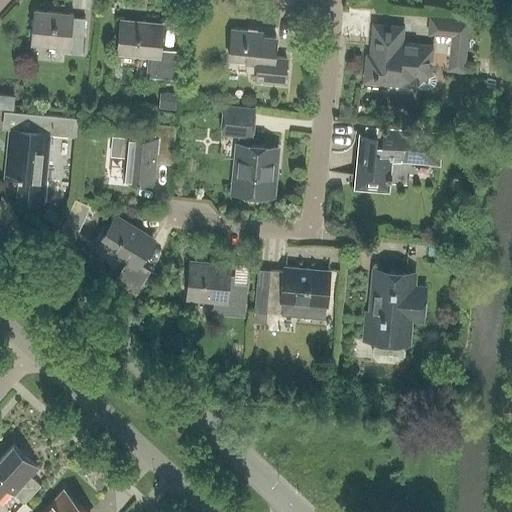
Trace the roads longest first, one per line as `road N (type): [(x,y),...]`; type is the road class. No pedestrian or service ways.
road 1 (tertiary): [(295,510),(0,236)]
road 2 (residential): [(173,212),(318,225),(334,0)]
road 3 (residential): [(211,511),(34,355)]
